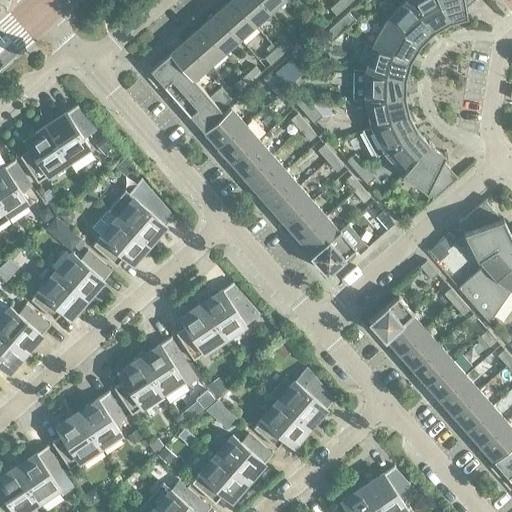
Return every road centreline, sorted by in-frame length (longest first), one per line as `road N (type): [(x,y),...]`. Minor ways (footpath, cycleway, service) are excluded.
road 1 (residential): [(0,422),(223,218)]
road 2 (residential): [(313,320),(503,158)]
road 3 (residential): [(223,218),(92,65)]
road 4 (residential): [(268,511),(389,405)]
road 5 (residential): [(484,511),(389,405)]
road 6 (residential): [(511,29),(500,37),(491,141),(503,158)]
road 7 (residential): [(313,320),(223,218)]
